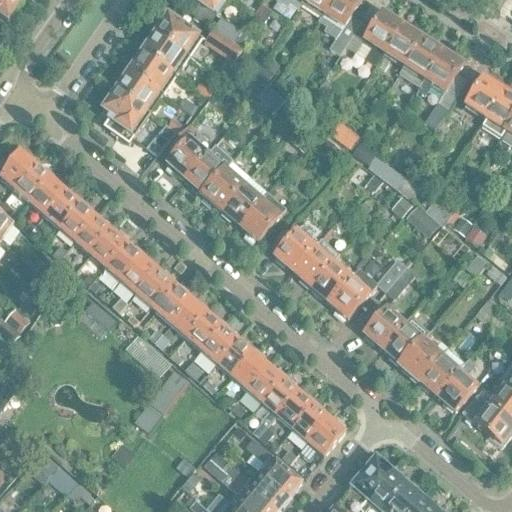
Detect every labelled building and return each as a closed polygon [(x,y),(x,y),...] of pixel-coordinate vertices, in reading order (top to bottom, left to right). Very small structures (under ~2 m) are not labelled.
[(0,0),(0,21),(7,26),(13,18),(16,17),(19,11),(19,9),(20,6),(11,0),(0,0)] [(229,5),(222,0),(184,0),(217,22),(229,5)] [(302,7),(306,0),(278,0),(274,6),(286,14),(288,11),(297,16),(302,7)] [(334,0),(306,0),(302,7),(322,19),(334,0)] [(334,0),(322,19),(317,27),(325,32),(323,37),(335,44),(328,55),(339,62),(353,40),(360,28),(351,22),(361,5),(353,0),(334,0)] [(263,28),(270,17),(260,10),(252,22),(263,28)] [(360,28),(353,40),(362,46),(354,59),(364,66),(374,73),(376,71),(401,31),(394,26),(395,24),(385,18),(384,20),(381,18),(370,35),(360,28)] [(159,29),(154,35),(156,38),(155,40),(189,63),(202,44),(168,21),(163,28),(159,29)] [(213,35),(231,47),(238,37),(220,25),(213,35)] [(401,31),(376,71),(383,76),(391,64),(403,72),(423,41),(411,34),(410,36),(401,31)] [(205,47),(204,49),(207,51),(234,70),(243,56),(242,55),(231,47),(213,35),(205,47)] [(147,51),(142,58),(176,82),(189,63),(155,40),(154,41),(150,42),(146,47),(147,51)] [(423,41),(403,72),(397,81),(417,94),(441,56),(432,51),(434,49),(423,41)] [(441,56),(417,94),(416,96),(424,101),(431,90),(443,97),(423,129),(435,137),(466,87),(455,80),(462,70),(460,68),(461,66),(451,59),(449,61),(441,56)] [(134,70),(129,77),(163,101),(176,82),(142,58),(141,60),(137,61),(133,66),(134,70)] [(262,90),(271,80),(263,72),(258,77),(255,75),(251,79),(262,90)] [(119,86),(116,91),(117,95),(116,96),(150,120),(163,101),(129,77),(124,85),(119,86)] [(485,124),(503,95),(495,91),(497,89),(486,82),(485,84),(483,82),(464,111),(485,124)] [(320,90),(325,93),(330,97),(334,90),(324,83),(320,90)] [(194,95),(208,106),(213,99),(199,88),(194,95)] [(299,89),(290,104),(303,113),(313,98),(299,89)] [(503,95),(485,124),(479,132),(499,145),(511,125),(511,100),(511,101),(503,95)] [(111,120),(103,132),(129,150),(150,120),(116,96),(115,98),(111,99),(107,104),(108,108),(103,115),(111,120)] [(183,116),(191,121),(192,121),(197,114),(185,105),(180,113),(184,116),(183,116)] [(274,118),(291,134),(302,121),(284,106),(274,118)] [(310,123),(328,139),(338,128),(320,112),(310,123)] [(172,124),(167,131),(169,133),(176,139),(176,138),(182,131),(172,124)] [(511,125),(499,145),(511,153),(511,125)] [(359,143),(340,128),(330,141),(349,155),(359,143)] [(158,138),(145,154),(155,163),(169,147),(176,139),(169,134),(169,133),(167,131),(165,130),(158,138)] [(175,161),(167,171),(169,172),(168,174),(176,182),(178,180),(185,187),(207,161),(190,146),(196,138),(189,132),(169,156),(175,161)] [(302,159),(313,147),(315,144),(301,132),(288,147),(302,159)] [(328,146),(319,157),(330,167),(340,156),(328,146)] [(367,171),(373,162),(375,158),(359,148),(351,160),(367,171)] [(207,161),(185,187),(193,193),(191,195),(202,204),(225,176),(228,173),(232,169),(233,168),(215,152),(207,161)] [(0,186),(14,198),(37,172),(31,167),(32,161),(26,157),(22,159),(20,157),(11,171),(0,164),(0,177),(4,180),(0,186)] [(373,162),(367,171),(366,173),(396,196),(404,183),(373,162)] [(225,176),(202,204),(220,219),(243,192),(250,184),(232,169),(228,173),(225,176)] [(41,175),(37,172),(14,198),(29,211),(55,182),(47,175),(41,175)] [(55,182),(29,211),(44,224),(67,198),(63,194),(63,189),(55,182)] [(381,189),(373,182),(364,193),(373,200),(381,189)] [(404,183),(396,196),(408,206),(418,193),(404,183)] [(243,192),(220,219),(230,228),(231,227),(239,233),(261,207),(268,200),(250,184),(243,192)] [(72,202),(67,198),(44,224),(59,237),(85,208),(76,200),(72,202)] [(261,207),(239,233),(247,240),(245,241),(254,248),(255,247),(257,249),(279,223),(285,215),(268,200),(261,207)] [(411,212),(400,202),(390,214),(401,224),(411,212)] [(2,209),(0,212),(0,219),(2,221),(2,224),(5,227),(13,216),(3,208),(2,209)] [(85,208),(59,237),(74,250),(97,224),(92,220),(93,214),(85,208)] [(432,208),(424,218),(441,233),(450,221),(432,208)] [(416,213),(407,223),(415,230),(424,220),(416,213)] [(0,246),(2,248),(13,232),(5,227),(2,224),(2,221),(0,219),(0,246)] [(463,242),(471,231),(461,223),(452,235),(463,242)] [(102,228),(97,224),(74,250),(90,263),(115,234),(106,226),(102,228)] [(285,234),(269,253),(270,254),(277,260),(274,263),(275,264),(274,266),(283,274),(285,273),(292,279),(319,247),(313,241),(314,234),(308,229),(301,231),(295,237),(293,240),(287,235),(285,234)] [(472,232),(464,245),(477,253),(485,240),(472,232)] [(123,240),(115,234),(90,263),(105,276),(127,250),(123,246),(123,240)] [(319,247),(292,279),(299,285),(298,286),(309,296),(332,269),(338,262),(320,245),(319,247)] [(133,254),(127,250),(105,276),(120,289),(145,260),(137,253),(133,254)] [(482,259),(502,276),(507,270),(487,253),(482,259)] [(145,260),(120,289),(135,302),(158,276),(153,272),(154,267),(145,260)] [(475,283),(486,270),(476,262),(465,275),(475,283)] [(385,298),(406,274),(411,268),(408,266),(403,271),(396,266),(375,290),(385,298)] [(332,269),(309,296),(319,305),(321,304),(328,310),(350,285),(332,269)] [(56,272),(43,286),(53,294),(65,281),(56,272)] [(505,283),(490,272),(485,280),(499,291),(505,283)] [(415,282),(406,274),(385,298),(394,306),(415,282)] [(163,281),(158,276),(135,302),(151,316),(173,289),(172,288),(173,283),(168,279),(163,281)] [(350,285),(328,310),(336,317),(335,318),(343,326),(344,324),(346,326),(368,300),(376,291),(358,276),(350,285)] [(53,294),(43,286),(41,284),(28,298),(30,300),(40,309),(53,294)] [(171,333),(194,307),(189,303),(189,298),(185,294),(180,295),(178,293),(156,320),(171,333)] [(40,309),(30,300),(17,314),(27,323),(40,309)] [(119,320),(128,311),(120,304),(111,313),(119,320)] [(114,326),(92,307),(84,315),(106,335),(114,326)] [(198,311),(194,307),(171,333),(187,346),(209,320),(207,318),(208,314),(203,309),(198,311)] [(385,314),(363,340),(366,342),(364,344),(373,351),(374,350),(381,356),(403,330),(385,314)] [(4,327),(18,339),(28,329),(14,316),(4,327)] [(213,324),(209,320),(187,346),(202,359),(227,330),(219,323),(213,324)] [(403,330),(381,356),(388,362),(387,363),(398,373),(421,346),(428,338),(410,323),(403,330)] [(19,342),(3,327),(0,329),(0,339),(12,350),(19,342)] [(227,330),(202,359),(217,372),(239,346),(234,341),(234,336),(227,330)] [(155,351),(163,342),(156,335),(148,344),(155,351)] [(170,370),(136,341),(124,356),(158,385),(170,370)] [(163,342),(155,351),(160,356),(168,347),(163,342)] [(239,346),(217,372),(232,386),(257,356),(250,349),(244,350),(239,346)] [(421,346),(398,373),(417,389),(440,362),(447,354),(439,348),(433,356),(421,346)] [(440,362),(417,389),(426,397),(427,395),(435,402),(457,377),(464,369),(447,354),(440,362)] [(257,356),(232,386),(247,399),(270,373),(264,367),(265,362),(257,356)] [(457,377),(435,402),(443,409),(442,410),(451,418),(452,417),(454,418),(476,393),(465,383),(475,371),(468,365),(464,369),(457,377)] [(203,377),(191,367),(183,376),(194,386),(203,377)] [(511,367),(511,368),(497,387),(504,392),(511,398),(511,367)] [(273,376),(270,373),(247,399),(263,412),(288,382),(279,375),(273,376)] [(164,421),(188,389),(173,377),(148,409),(164,421)] [(288,382),(263,412),(269,417),(251,439),(258,445),(258,444),(260,445),(269,435),(267,434),(276,423),(278,425),(300,399),(295,394),(295,389),(288,382)] [(0,386),(0,418),(15,397),(0,386)] [(486,396),(480,403),(511,428),(511,398),(504,392),(495,403),(486,396)] [(304,402),(300,399),(278,425),(293,438),(318,408),(310,402),(304,402)] [(476,400),(461,419),(489,441),(488,442),(501,453),(511,438),(511,428),(480,403),(476,400)] [(325,415),(318,408),(293,438),(308,451),(331,425),(325,420),(325,415)] [(159,421),(146,411),(133,428),(147,438),(159,421)] [(335,428),(331,425),(308,451),(324,464),(346,438),(345,437),(346,432),(341,428),(335,428)] [(269,435),(260,445),(265,449),(273,439),(269,435)] [(257,479),(289,506),(302,490),(272,464),(273,463),(252,445),(245,454),(264,471),(257,479)] [(110,463),(123,473),(134,460),(120,450),(110,463)] [(217,458),(211,465),(210,466),(264,511),(283,511),(289,506),(257,479),(250,487),(217,458)] [(43,460),(28,477),(44,491),(59,473),(43,460)] [(379,462),(349,497),(365,510),(368,507),(368,508),(395,476),(394,475),(391,478),(388,475),(391,472),(379,462)] [(175,473),(187,483),(195,473),(183,464),(175,473)] [(264,511),(210,466),(211,465),(209,464),(203,472),(238,502),(231,510),(233,511),(264,511)] [(304,470),(298,478),(305,483),(311,476),(304,470)] [(395,476),(368,508),(373,511),(392,511),(409,493),(404,488),(404,483),(395,476)] [(71,496),(76,490),(62,478),(57,484),(71,496)] [(76,490),(71,496),(66,502),(70,505),(78,505),(79,503),(88,511),(93,505),(76,490)] [(409,493),(392,511),(419,511),(427,503),(418,495),(412,495),(409,493)] [(336,511),(367,511),(365,510),(349,497),(345,502),(336,511)] [(219,500),(208,511),(233,511),(231,510),(219,500)] [(434,511),(434,509),(427,503),(419,511),(434,511)]
